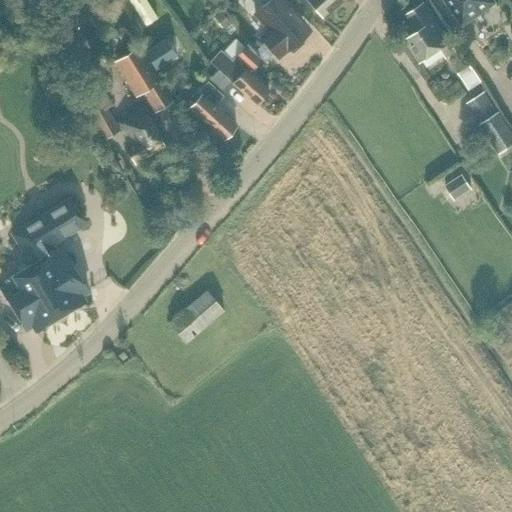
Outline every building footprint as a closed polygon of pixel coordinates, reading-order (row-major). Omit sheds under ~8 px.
[(129,0),(145,25),(156,18),(144,0),(129,0)] [(300,37),(284,18),(291,11),(282,0),(269,0),(254,13),(269,30),(260,37),(277,57),(300,37)] [(340,0),(306,0),(322,17),(340,0)] [(444,0),(463,25),(495,3),(493,0),(444,0)] [(423,3),(406,14),(418,31),(404,39),(420,63),(440,49),(446,58),(456,51),(423,3)] [(217,19),(224,28),(230,23),(223,14),(217,19)] [(122,26),(114,31),(121,41),(128,36),(122,26)] [(154,70),(181,53),(170,35),(143,52),(154,70)] [(155,112),(172,101),(138,46),(113,61),(136,96),(142,92),(155,112)] [(268,91),(248,73),(259,61),(244,47),(231,61),(219,51),(209,62),(218,70),(209,80),(224,93),(233,84),(255,105),(268,91)] [(481,82),(467,60),(454,69),(469,90),(481,82)] [(119,131),(108,112),(106,108),(112,105),(97,79),(91,82),(89,78),(75,86),(104,139),(119,131)] [(198,98),(188,109),(223,140),(236,126),(214,106),(222,96),(207,82),(198,92),(195,95),(198,98)] [(468,119),(488,108),(476,87),(456,98),(468,119)] [(135,164),(163,146),(140,109),(117,123),(128,141),(122,144),(135,164)] [(479,123),(479,124),(498,154),(511,145),(511,132),(498,110),(479,123)] [(455,201),(473,189),(463,174),(445,186),(455,201)] [(6,285),(1,289),(20,320),(26,330),(30,327),(31,326),(34,331),(84,300),(82,296),(87,292),(62,251),(59,254),(53,244),(85,224),(69,198),(11,234),(30,265),(4,281),(6,285)] [(89,240),(99,258),(123,245),(114,227),(89,240)] [(0,234),(0,251),(16,244),(9,230),(0,234)] [(185,343),(215,318),(223,311),(206,291),(168,323),(185,343)]
